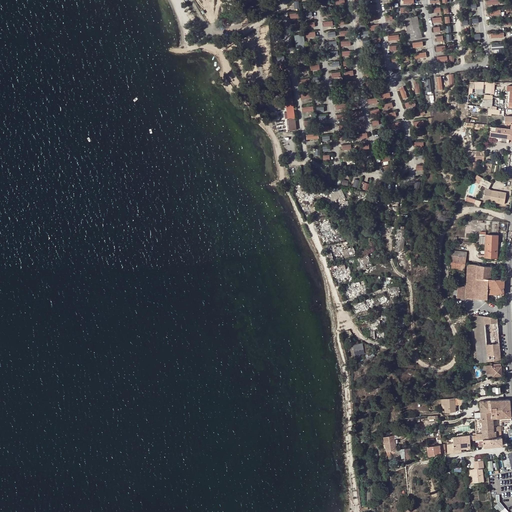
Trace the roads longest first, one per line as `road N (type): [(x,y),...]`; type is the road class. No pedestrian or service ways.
road 1 (track): [(511,222),(484,214),(452,231),(443,271),(459,339),(451,362),(438,366),(366,340),(336,311)]
road 2 (residential): [(196,47),(218,55),(265,120),(323,267),(339,331)]
road 3 (track): [(381,228),(411,293),(420,361)]
